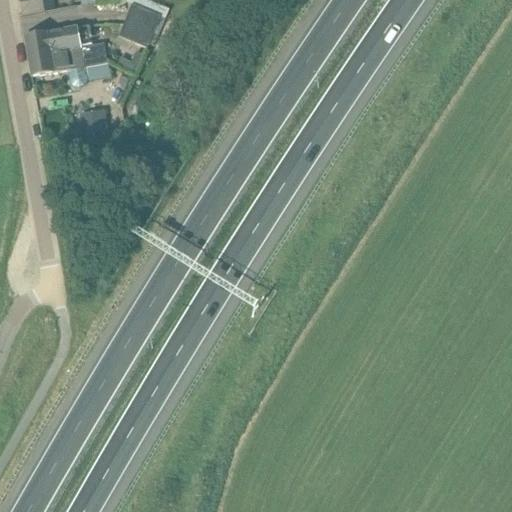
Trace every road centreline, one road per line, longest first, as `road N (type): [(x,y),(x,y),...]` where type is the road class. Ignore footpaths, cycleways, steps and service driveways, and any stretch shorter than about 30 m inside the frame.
road 1 (motorway): [(86,511),(225,275),(407,0)]
road 2 (motorway): [(350,0),(191,239),(29,511)]
road 3 (unclassified): [(1,0),(56,290)]
